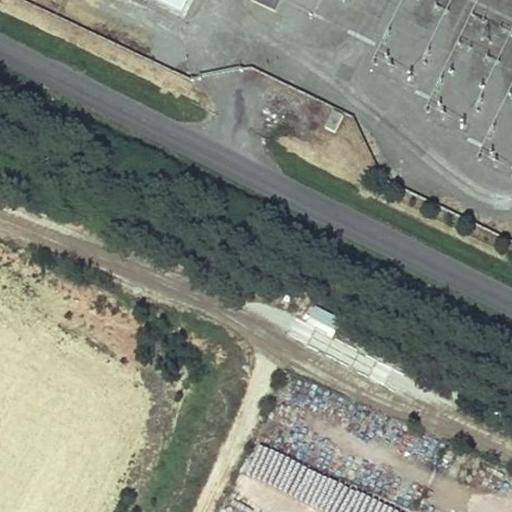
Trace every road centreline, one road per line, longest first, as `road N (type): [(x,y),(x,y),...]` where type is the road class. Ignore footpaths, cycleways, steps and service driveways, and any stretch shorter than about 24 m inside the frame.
road 1 (track): [(0,214),(270,327),(511,452)]
road 2 (tertiary): [(511,304),(229,163)]
road 3 (tertiary): [(229,163),(0,48)]
